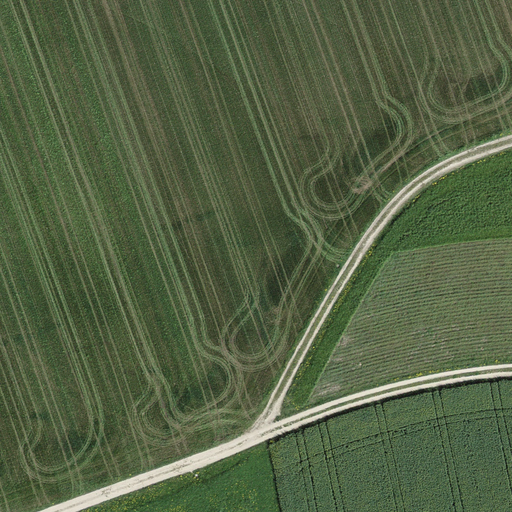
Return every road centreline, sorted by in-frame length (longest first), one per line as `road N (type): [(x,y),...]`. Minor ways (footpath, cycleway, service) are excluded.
road 1 (track): [(261,428),(394,205),(455,159),(511,140)]
road 2 (track): [(261,428),(389,392),(511,374)]
road 3 (track): [(49,511),(261,428)]
